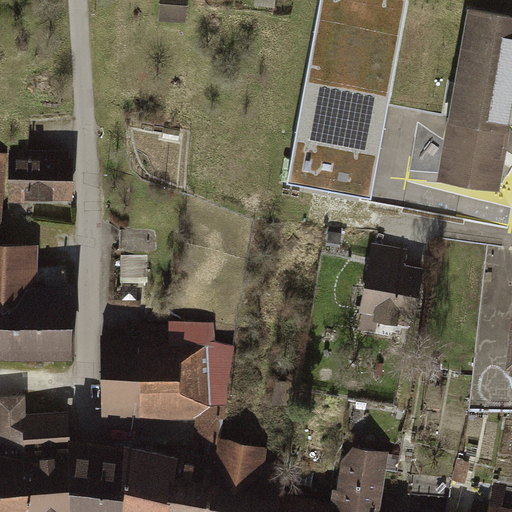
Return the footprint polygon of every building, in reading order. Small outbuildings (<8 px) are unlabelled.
[(188,0),(160,0),(160,21),(189,21),(188,0)] [(511,17),(465,9),(434,178),(497,190),(508,133),(511,133),(511,17)] [(71,150),(10,150),(10,200),(71,201),(71,150)] [(7,157),(0,156),(0,359),(74,361),(72,284),(36,284),(36,247),(2,246),(7,157)] [(410,248),(371,241),(357,314),(413,325),(424,268),(406,265),(410,248)] [(511,276),(503,370),(511,370),(511,276)] [(143,334),(104,334),(104,418),(216,418),(216,321),(143,321),(143,334)] [(0,511),(62,511),(61,448),(61,421),(26,422),(25,398),(0,397),(0,511)] [(213,458),(116,447),(116,511),(275,511),(280,489),(285,467),(267,464),(269,450),(218,441),(213,458)] [(91,447),(61,448),(62,511),(116,511),(116,447),(91,447)] [(332,499),(280,489),(275,511),(381,511),(390,455),(343,449),(332,499)]
